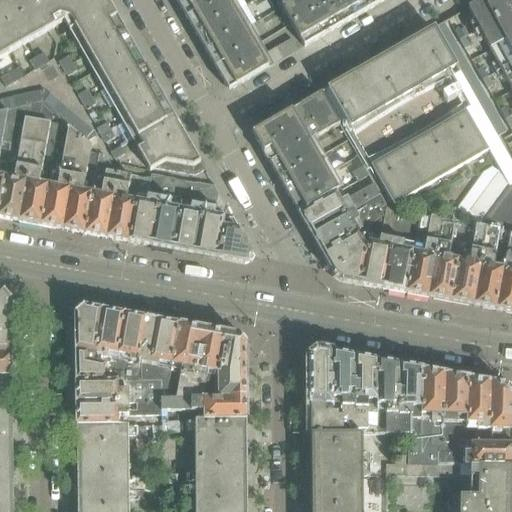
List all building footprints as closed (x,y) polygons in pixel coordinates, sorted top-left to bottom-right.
[(66,19),(70,0),(7,0),(0,4),(0,40),(9,56),(55,29),(60,39),(66,19)] [(106,1),(105,0),(70,0),(66,19),(70,21),(74,28),(73,29),(74,31),(102,14),(98,7),(106,1)] [(235,15),(226,0),(174,0),(226,89),(227,89),(231,90),(232,91),(264,72),(260,66),(263,64),(260,57),(245,32),(260,22),(250,6),(235,15)] [(303,49),(388,0),(298,0),(281,10),(291,27),(303,49)] [(511,38),(511,0),(486,0),(467,11),(479,31),(490,51),(511,38)] [(89,56),(126,35),(116,18),(79,39),(89,56)] [(507,133),(444,24),(327,92),(350,132),(362,124),(360,121),(381,109),(383,112),(409,98),(407,94),(428,82),(430,86),(444,78),(433,60),(446,52),(460,75),(452,80),(457,89),(442,98),(446,106),(461,96),(469,110),(464,113),(465,115),(451,122),(453,126),(432,138),(430,134),(417,142),(404,149),(406,153),(386,165),(384,161),(371,169),(394,209),(488,154),(503,180),(497,175),(468,214),(483,224),(482,226),(484,228),(484,229),(488,229),(511,233),(511,166),(497,139),(507,133)] [(464,39),(459,30),(453,33),(458,42),(464,39)] [(111,65),(135,52),(126,35),(89,56),(99,72),(111,65)] [(511,90),(511,38),(490,51),(511,91),(511,90)] [(469,49),(464,40),(464,39),(458,42),(464,51),(469,49)] [(0,60),(9,56),(0,40),(0,60)] [(290,40),(284,43),(292,56),(298,53),(290,40)] [(284,43),(278,47),(286,60),(292,56),(284,43)] [(278,47),(272,50),(279,63),(286,60),(278,47)] [(272,50),(266,54),(273,67),(279,63),(272,50)] [(108,88),(144,68),(135,52),(111,65),(99,72),(108,88)] [(264,72),(273,67),(266,54),(260,57),(263,64),(260,66),(264,72)] [(49,65),(43,56),(36,60),(42,70),(49,65)] [(72,66),(68,59),(58,64),(62,72),(72,66)] [(42,70),(36,60),(29,64),(35,74),(42,70)] [(76,74),(72,66),(62,72),(67,79),(76,74)] [(118,106),(155,86),(144,68),(108,88),(118,106)] [(487,79),(481,70),(476,73),(481,82),(487,79)] [(13,86),(7,76),(0,80),(6,90),(13,86)] [(492,88),(487,80),(487,79),(481,82),(487,91),(492,88)] [(128,123),(164,102),(155,86),(118,106),(128,123)] [(91,99),(86,91),(77,97),(81,104),(91,99)] [(93,133),(45,92),(0,102),(0,113),(7,113),(42,104),(86,142),(87,144),(96,139),(93,133)] [(337,192),(319,159),(310,144),(339,127),(320,96),(255,133),(256,134),(255,136),(254,139),(298,216),(337,192)] [(95,107),(91,99),(81,104),(86,112),(95,107)] [(138,140),(174,119),(164,102),(128,123),(138,140)] [(42,172),(53,115),(42,105),(40,106),(19,224),(41,228),(51,174),(42,172)] [(0,220),(19,224),(40,106),(27,110),(17,112),(0,205),(0,220)] [(509,119),(504,110),(499,113),(504,122),(509,119)] [(0,205),(17,112),(7,114),(7,113),(0,113),(0,205)] [(205,174),(180,129),(174,119),(138,140),(148,158),(142,161),(150,174),(154,172),(195,180),(205,174)] [(110,133),(106,125),(97,131),(101,138),(110,133)] [(62,232),(80,139),(68,129),(62,160),(54,159),(52,174),(51,174),(41,228),(62,232)] [(115,141),(110,133),(101,138),(105,146),(115,141)] [(83,236),(95,174),(87,173),(91,148),(80,139),(62,232),(83,236)] [(125,157),(121,149),(111,155),(115,162),(125,157)] [(105,240),(117,175),(116,175),(111,167),(103,157),(101,156),(99,156),(95,174),(83,236),(105,240)] [(127,244),(135,203),(136,203),(140,181),(140,179),(117,175),(105,240),(127,244)] [(150,249),(162,180),(151,178),(150,181),(144,180),(140,181),(136,203),(135,203),(127,244),(150,249)] [(172,253),(185,184),(162,180),(150,249),(172,253)] [(195,257),(208,188),(195,186),(185,184),(172,253),(195,257)] [(309,235),(378,194),(373,185),(340,203),(336,195),(338,193),(337,192),(298,216),(309,235)] [(218,261),(227,212),(218,197),(213,188),(208,188),(195,257),(218,261)] [(371,227),(382,215),(379,211),(386,207),(378,194),(309,235),(321,256),(369,228),(371,227)] [(383,292),(398,213),(385,211),(379,247),(368,245),(371,227),(369,228),(321,256),(334,278),(342,284),(383,292)] [(251,254),(227,212),(218,261),(244,266),(248,265),(252,259),(251,254)] [(406,296),(420,217),(398,213),(383,292),(406,296)] [(428,300),(443,221),(420,217),(406,296),(428,300)] [(473,308),(488,229),(484,229),(443,221),(428,300),(473,308)] [(511,315),(511,233),(488,229),(473,308),(511,315)] [(0,357),(11,358),(10,303),(11,302),(3,294),(0,293),(0,357)] [(86,384),(99,312),(83,309),(74,316),(75,384),(86,384)] [(116,358),(124,317),(99,312),(86,384),(113,383),(115,373),(111,372),(108,357),(116,358)] [(151,345),(156,323),(124,317),(116,358),(118,359),(137,362),(142,343),(151,345)] [(171,368),(178,327),(156,323),(151,345),(142,343),(137,362),(157,365),(171,368)] [(187,401),(201,331),(178,327),(171,368),(179,370),(173,401),(187,401)] [(215,376),(225,336),(201,331),(187,401),(200,401),(206,375),(215,376)] [(246,401),(245,347),(245,346),(238,338),(225,336),(215,376),(215,401),(246,401)] [(333,401),(333,356),(319,353),(309,361),(310,438),(340,438),(340,420),(336,420),(336,415),(333,415),(333,401)] [(355,432),(355,360),(333,356),(333,401),(340,401),(340,420),(340,438),(355,437),(355,432)] [(0,357),(0,378),(11,379),(11,358),(0,357)] [(154,384),(157,370),(157,365),(137,362),(118,359),(115,373),(113,383),(86,384),(75,384),(76,406),(111,405),(160,404),(160,401),(160,392),(140,392),(141,384),(154,384)] [(376,404),(377,364),(355,360),(355,432),(355,437),(362,437),(376,437),(377,409),(376,409),(376,404)] [(399,437),(399,368),(377,364),(376,404),(376,409),(377,409),(376,437),(399,437)] [(419,437),(422,373),(422,372),(399,368),(399,437),(407,437),(419,437)] [(444,447),(445,377),(445,376),(422,373),(419,437),(407,437),(406,467),(411,467),(417,467),(423,467),(430,467),(436,467),(438,468),(438,455),(438,450),(444,450),(444,447)] [(466,426),(467,381),(445,377),(444,447),(456,447),(456,446),(466,446),(466,445),(467,442),(466,426)] [(9,414),(11,403),(11,396),(11,379),(0,378),(0,440),(12,440),(12,414),(9,414)] [(488,446),(489,385),(467,381),(466,426),(474,426),(475,442),(467,442),(466,445),(488,446)] [(466,445),(466,446),(465,455),(465,468),(511,469),(511,456),(511,442),(511,398),(510,394),(506,390),(502,388),(496,386),(489,385),(488,446),(466,445)] [(246,423),(246,401),(215,401),(200,401),(187,401),(173,401),(160,401),(160,404),(161,414),(203,414),(203,422),(203,423),(246,423)] [(76,429),(111,428),(124,428),(124,419),(161,419),(161,414),(160,404),(111,405),(76,406),(76,429)] [(242,459),(244,451),(246,441),(246,423),(203,423),(203,422),(195,422),(196,471),(184,471),(184,489),(196,488),(196,491),(246,490),(246,459),(242,459)] [(174,437),(174,424),(161,424),(161,437),(174,437)] [(128,428),(124,428),(111,428),(76,429),(77,457),(81,457),(77,476),(77,496),(129,495),(128,428)] [(362,499),(362,437),(355,437),(340,438),(310,438),(310,499),(362,499)] [(10,474),(11,463),(12,456),(12,440),(0,440),(0,500),(13,500),(13,474),(10,474)] [(444,450),(438,450),(438,455),(438,468),(443,468),(449,468),(455,468),(462,468),(465,468),(465,455),(466,446),(456,446),(456,447),(444,447),(444,450)] [(394,459),(393,467),(398,467),(404,467),(405,467),(405,459),(394,459)] [(461,490),(461,499),(511,500),(511,469),(465,468),(462,468),(461,480),(461,490)] [(244,511),(247,505),(246,490),(196,491),(195,511),(244,511)] [(129,511),(129,495),(77,496),(77,511),(129,511)] [(362,511),(362,505),(362,499),(310,499),(310,511),(362,511)] [(510,511),(511,500),(461,499),(460,511),(510,511)] [(13,511),(13,500),(0,500),(0,511),(13,511)]
